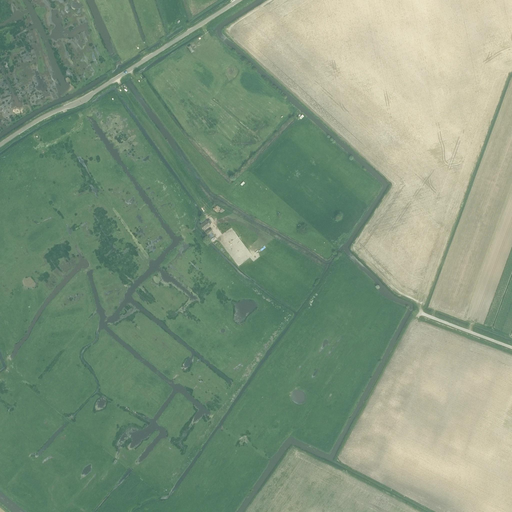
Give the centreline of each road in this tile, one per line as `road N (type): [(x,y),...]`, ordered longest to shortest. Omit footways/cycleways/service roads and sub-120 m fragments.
road 1 (unclassified): [(0,145),(240,0)]
road 2 (track): [(116,77),(210,213),(263,236)]
